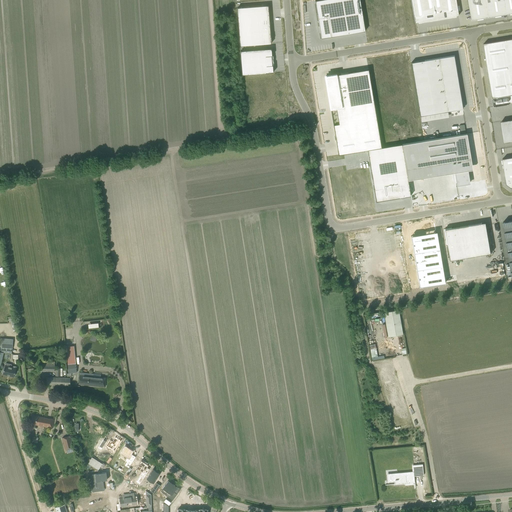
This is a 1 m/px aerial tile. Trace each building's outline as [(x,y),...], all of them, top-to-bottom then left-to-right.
[(319,0),(315,1),(319,27),(321,37),(321,38),(365,31),(359,0),(319,0)] [(455,0),(410,0),(414,23),(458,16),(455,0)] [(511,0),(468,0),(472,20),(511,13),(511,0)] [(266,6),(237,8),(240,46),(271,44),(271,42),(270,42),(269,29),(270,29),(269,23),(267,24),(266,6)] [(511,94),(511,39),(483,44),(492,99),(493,99),(493,98),(511,94)] [(265,49),(240,51),(242,75),(272,73),(273,73),(273,72),(272,72),(272,66),(272,65),(271,66),(271,61),(270,56),(271,56),(271,55),(271,56),(270,49),(265,49)] [(454,56),(411,63),(420,116),(462,109),(454,56)] [(368,70),(325,77),(338,155),(381,148),(368,70)] [(511,119),(501,121),(501,122),(508,122),(509,128),(504,129),(505,135),(503,135),(504,136),(505,136),(506,141),(505,142),(505,143),(511,141),(511,119)] [(467,134),(402,145),(408,181),(416,179),(414,169),(453,162),(457,186),(463,185),(463,184),(470,183),(467,160),(471,159),(467,134)] [(402,144),(367,150),(376,202),(399,198),(410,196),(408,184),(402,144)] [(511,157),(502,159),(506,184),(511,188),(511,187),(511,157)] [(511,220),(503,222),(511,277),(511,220)] [(451,228),(444,229),(446,240),(446,241),(447,244),(446,244),(447,244),(449,260),(491,253),(486,222),(482,223),(481,223),(451,228)] [(437,232),(411,236),(419,287),(445,283),(437,232)] [(403,334),(398,310),(383,312),(388,337),(403,334)] [(12,349),(13,339),(0,337),(0,368),(3,353),(11,354),(12,349)] [(66,347),(68,363),(67,363),(68,373),(76,372),(74,346),(66,347)] [(54,371),(54,361),(40,361),(40,371),(54,371)] [(15,373),(16,367),(12,366),(11,365),(6,363),(5,364),(5,366),(4,366),(4,369),(2,370),(2,372),(3,373),(2,374),(14,377),(14,376),(15,375),(15,374),(15,373)] [(78,384),(105,387),(106,378),(79,375),(78,384)] [(46,385),(70,386),(70,377),(47,377),(46,385)] [(39,426),(52,428),(54,419),(32,415),(31,424),(39,425),(39,426)] [(73,448),(69,436),(62,438),(65,450),(73,448)] [(115,437),(112,442),(109,440),(106,446),(114,452),(120,441),(115,437)] [(102,440),(97,448),(101,451),(106,442),(102,440)] [(124,447),(120,454),(126,458),(124,461),(126,462),(124,466),(128,468),(130,464),(132,461),(135,457),(132,455),(131,454),(132,451),(125,447),(124,447)] [(142,472),(136,482),(139,484),(149,469),(147,467),(148,465),(147,464),(148,464),(143,460),(142,461),(141,460),(140,461),(139,462),(138,465),(136,468),(142,472)] [(422,464),(413,465),(414,476),(423,475),(422,464)] [(153,469),(147,479),(153,483),(160,473),(153,469)] [(107,472),(91,475),(92,482),(108,480),(107,472)] [(397,474),(391,475),(391,480),(391,481),(395,480),(395,481),(396,484),(398,484),(405,483),(405,485),(413,485),(413,483),(412,473),(397,474)] [(168,480),(163,488),(170,493),(168,496),(173,499),(177,494),(174,492),(177,487),(168,480)] [(156,482),(150,491),(155,494),(160,485),(156,482)] [(128,497),(119,499),(121,507),(127,506),(126,499),(131,499),(132,505),(136,504),(135,496),(134,496),(134,493),(128,494),(128,497)] [(95,507),(106,503),(104,497),(93,501),(95,507)]
